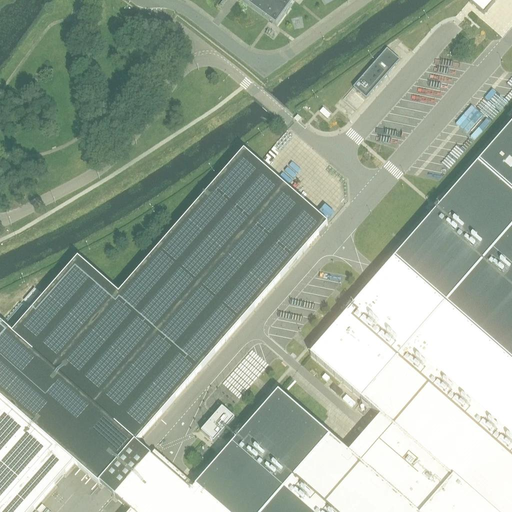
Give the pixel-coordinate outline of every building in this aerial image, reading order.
[(242,0),(292,36),(308,14),(319,23),(336,0),(242,0)] [(470,0),(469,2),(484,15),(497,0),(470,0)] [(387,51),(354,88),(366,99),(399,61),(387,51)] [(441,57),(438,65),(453,71),(456,63),(441,57)] [(320,112),(327,119),(331,115),(323,108),(320,112)] [(511,511),(511,117),(345,317),(311,356),(381,418),(349,454),(279,393),(196,488),(155,452),(151,457),(150,456),(148,457),(150,458),(137,473),(136,472),(135,473),(136,474),(130,481),(129,480),(128,481),(129,482),(116,497),(115,496),(114,497),(130,511),(511,511)] [(100,485),(114,497),(115,496),(116,497),(129,482),(128,481),(129,480),(130,481),(136,474),(135,473),(136,472),(137,473),(150,458),(148,457),(150,456),(136,444),(328,225),(244,152),(119,295),(78,260),(13,335),(0,323),(0,399),(49,442),(75,464),(100,486),(100,485)] [(29,306),(39,294),(34,289),(24,301),(29,306)] [(49,442),(0,399),(0,511),(32,511),(75,464),(49,442)] [(218,439),(220,436),(235,419),(222,409),(202,432),(210,440),(213,442),(214,443),(218,439)]
